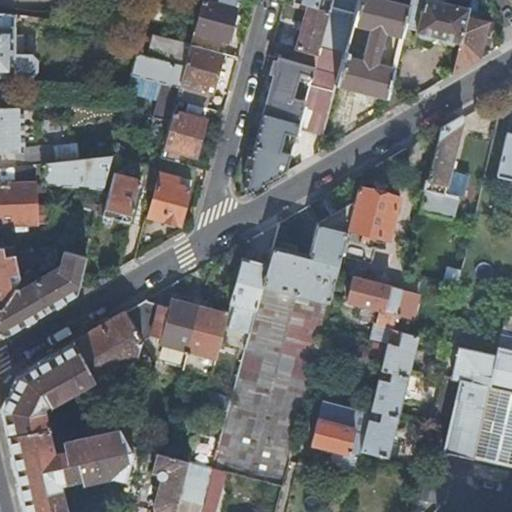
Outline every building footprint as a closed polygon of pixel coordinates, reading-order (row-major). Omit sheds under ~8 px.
[(200,0),(189,42),(223,51),(224,51),(237,0),(200,0)] [(331,0),(294,0),(308,4),(329,10),(331,2),(331,0)] [(353,16),(355,8),(357,0),(331,0),(331,2),(329,10),(353,16)] [(401,32),(403,25),(408,2),(407,1),(401,0),(357,0),(355,8),(353,16),(352,21),(371,26),(362,57),(343,53),(335,82),(385,94),(388,83),(393,64),(375,60),(383,28),(401,32)] [(415,28),(422,0),(407,0),(407,1),(408,2),(403,25),(415,28)] [(459,40),(465,15),(467,7),(439,0),(422,0),(415,28),(415,30),(419,31),(418,33),(420,36),(429,38),(432,37),(432,34),(441,36),(440,39),(442,41),(451,43),(454,42),(455,40),(459,40)] [(308,4),(293,59),(314,65),(319,45),(329,10),(308,4)] [(329,10),(319,45),(343,51),(352,21),(353,16),(329,10)] [(0,12),(0,75),(13,75),(14,74),(32,74),(37,69),(37,58),(32,54),(14,54),(15,15),(0,12)] [(450,73),(477,57),(487,20),(465,15),(459,40),(450,73)] [(153,35),(147,55),(182,64),(188,43),(153,35)] [(183,64),(175,97),(205,105),(209,89),(212,90),(223,51),(189,42),(183,64)] [(138,53),(132,73),(127,93),(157,101),(153,117),(169,121),(172,109),(175,97),(183,64),(182,64),(147,55),(138,53)] [(314,65),(293,59),(278,55),(263,112),(297,122),(314,65)] [(380,114),(397,104),(388,83),(385,94),(380,114)] [(0,165),(1,165),(39,161),(54,159),(52,144),(23,147),(23,104),(0,105),(0,165)] [(204,117),(172,109),(169,121),(163,145),(195,154),(204,117)] [(248,191),(284,170),(289,152),(278,149),(284,131),(294,134),(297,122),(263,112),(243,186),(248,191)] [(418,209),(450,217),(455,195),(443,192),(452,157),(461,124),(459,114),(439,125),(426,177),(423,188),(418,209)] [(492,181),(511,185),(511,130),(505,129),(492,181)] [(314,153),(319,136),(297,130),(292,147),(314,153)] [(52,144),(54,159),(79,156),(77,141),(52,144)] [(0,222),(5,223),(51,221),(50,204),(36,205),(35,170),(46,169),(48,182),(103,187),(109,164),(112,153),(79,156),(54,159),(39,161),(1,165),(0,165),(0,222)] [(112,153),(109,164),(118,166),(121,155),(112,153)] [(443,192),(455,195),(464,160),(452,157),(443,192)] [(180,223),(191,181),(159,171),(148,214),(162,218),(166,223),(173,225),(177,222),(180,223)] [(99,203),(97,209),(96,213),(129,222),(141,180),(112,172),(104,204),(99,203)] [(352,200),(345,228),(359,232),(358,237),(366,239),(367,234),(386,239),(397,197),(355,186),(352,200)] [(281,484),(321,326),(334,272),(335,270),(339,254),(343,238),(345,228),(352,200),(315,222),(307,254),(272,245),(269,254),(267,262),(249,329),(231,392),(227,409),(224,419),(211,465),(226,469),(281,484)] [(63,248),(86,254),(96,213),(97,209),(84,206),(78,225),(68,223),(61,248),(63,248)] [(350,257),(367,261),(371,246),(343,238),(339,254),(350,257)] [(7,244),(0,244),(0,304),(1,305),(10,291),(13,286),(19,277),(13,244),(7,244)] [(1,305),(0,304),(0,330),(6,333),(13,328),(76,291),(86,254),(63,248),(60,263),(18,289),(13,286),(10,291),(1,305)] [(346,272),(350,257),(339,254),(335,270),(346,272)] [(249,329),(267,262),(241,256),(226,311),(223,323),(249,329)] [(415,293),(387,286),(387,285),(351,276),(345,299),(378,308),(375,321),(372,320),(368,337),(386,342),(390,326),(391,326),(394,315),(410,319),(415,293)] [(511,276),(504,311),(500,327),(497,344),(511,347),(511,276)] [(185,356),(199,304),(171,296),(169,305),(160,336),(159,340),(159,343),(181,348),(179,355),(185,356)] [(160,336),(169,305),(146,298),(145,297),(136,302),(156,335),(160,336)] [(447,315),(490,325),(500,327),(504,311),(451,298),(447,315)] [(123,309),(139,336),(150,334),(156,335),(136,302),(123,309)] [(214,357),(223,323),(226,311),(199,304),(185,356),(183,365),(203,370),(206,355),(214,357)] [(123,309),(73,339),(93,377),(93,376),(134,352),(139,336),(123,309)] [(500,327),(490,325),(486,343),(495,345),(496,345),(497,344),(500,327)] [(387,455),(417,333),(391,326),(390,326),(386,342),(379,368),(389,371),(387,380),(377,377),(369,409),(378,411),(377,419),(368,417),(360,448),(358,455),(383,461),(385,454),(387,455)] [(0,407),(24,511),(39,511),(65,509),(58,475),(81,471),(82,477),(112,472),(123,475),(130,448),(119,425),(62,439),(64,449),(52,452),(42,404),(50,400),(51,401),(93,377),(73,339),(20,370),(16,376),(0,407)] [(496,345),(495,345),(493,353),(457,344),(450,377),(458,379),(442,450),(471,457),(488,386),(511,391),(511,347),(497,344),(496,345)] [(511,391),(488,386),(471,457),(511,466),(511,391)] [(353,476),(358,455),(360,448),(368,417),(369,411),(322,400),(311,441),(332,447),(326,469),(353,476)] [(199,413),(224,419),(227,409),(202,403),(199,413)] [(172,511),(177,496),(182,477),(186,459),(159,451),(156,450),(151,470),(155,471),(156,476),(158,479),(151,505),(155,511),(158,511),(172,511)] [(214,511),(226,469),(211,465),(206,484),(201,503),(198,511),(214,511)] [(418,469),(416,479),(413,496),(439,502),(442,491),(446,474),(418,469)] [(201,503),(206,484),(182,477),(177,496),(201,503)] [(198,511),(201,503),(177,496),(172,511),(198,511)]
